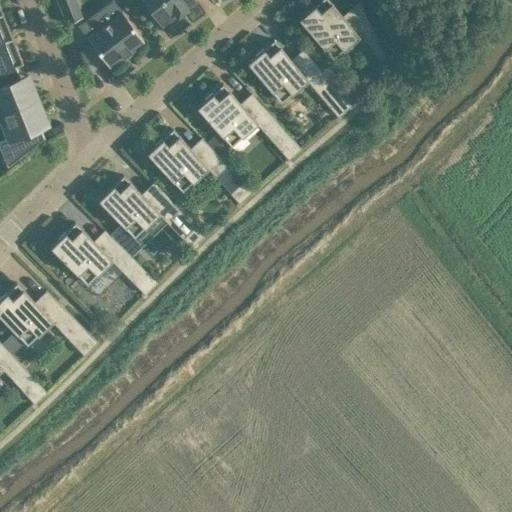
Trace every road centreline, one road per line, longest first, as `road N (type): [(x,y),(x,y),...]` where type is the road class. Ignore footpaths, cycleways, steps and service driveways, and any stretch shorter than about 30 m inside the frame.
road 1 (track): [(42,511),(391,190),(511,63)]
road 2 (residential): [(93,150),(262,0)]
road 3 (residential): [(31,0),(93,150)]
road 4 (residential): [(0,242),(93,150)]
